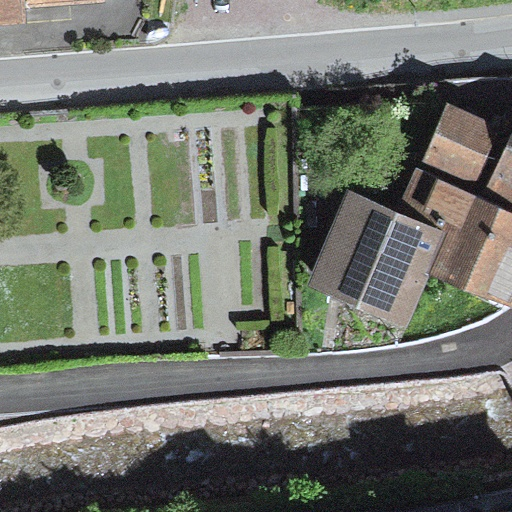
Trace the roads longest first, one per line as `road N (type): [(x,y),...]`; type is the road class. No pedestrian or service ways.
road 1 (residential): [(501,341),(418,362),(0,401)]
road 2 (residential): [(0,84),(430,58)]
